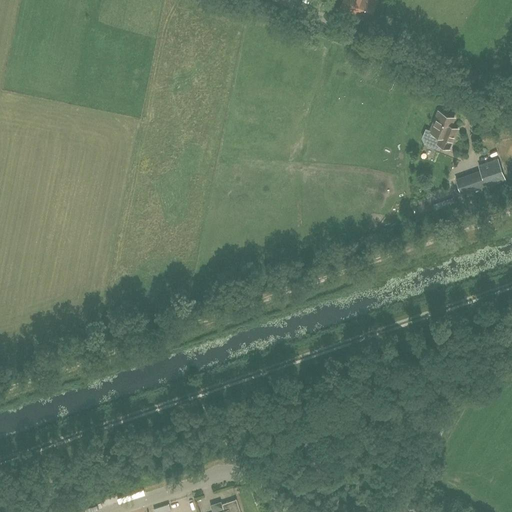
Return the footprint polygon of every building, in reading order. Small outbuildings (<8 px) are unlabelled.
[(368,22),(376,0),(342,0),(339,10),(368,22)] [(458,128),(451,125),(454,117),(438,111),(430,132),(439,136),(436,143),(449,149),(458,128)] [(486,187),(488,191),(507,185),(498,159),(479,166),(482,174),(457,183),(462,196),(486,187)] [(451,197),(432,205),(434,211),(454,204),(451,197)] [(241,511),(237,499),(222,504),(224,510),(217,511),(241,511)] [(169,503),(155,508),(156,511),(161,511),(171,508),(169,503)]
